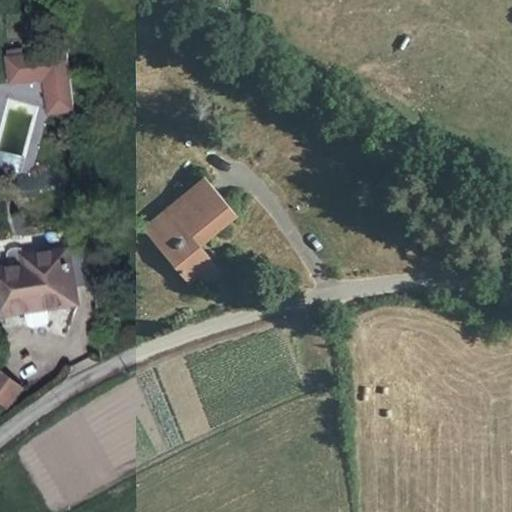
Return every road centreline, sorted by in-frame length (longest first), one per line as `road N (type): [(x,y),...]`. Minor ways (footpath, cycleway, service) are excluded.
road 1 (unclassified): [(511,297),(429,283),(291,300),(89,379),(0,449)]
road 2 (residential): [(511,194),(173,0)]
